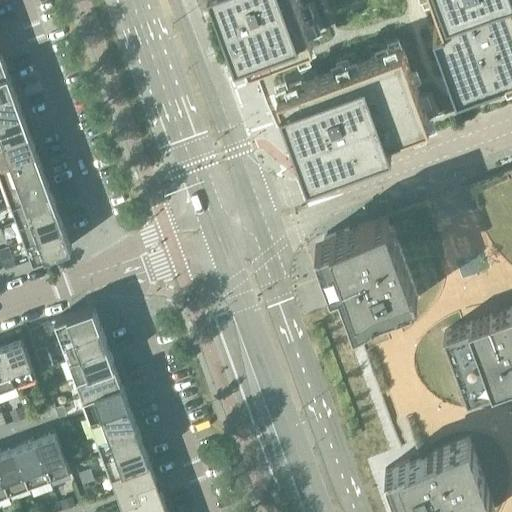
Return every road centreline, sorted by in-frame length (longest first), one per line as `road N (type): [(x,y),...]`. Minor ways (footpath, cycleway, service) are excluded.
road 1 (tertiary): [(363,511),(259,221)]
road 2 (tertiary): [(221,233),(322,511)]
road 3 (residential): [(23,0),(119,269)]
road 4 (unclassified): [(259,221),(511,125)]
road 5 (residential): [(119,269),(208,511)]
road 6 (tertiary): [(134,0),(221,233)]
road 7 (tertiary): [(259,221),(175,0)]
road 8 (residential): [(0,312),(119,269)]
